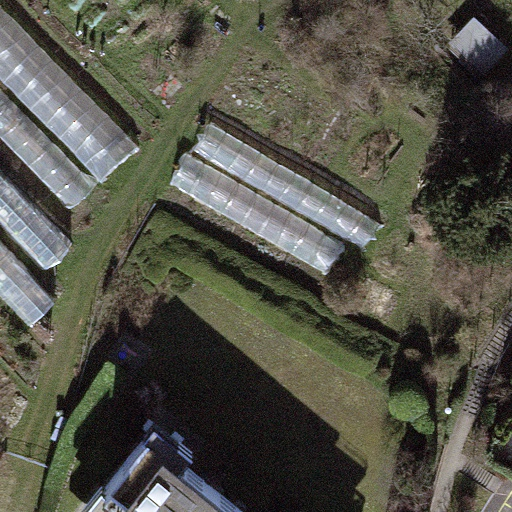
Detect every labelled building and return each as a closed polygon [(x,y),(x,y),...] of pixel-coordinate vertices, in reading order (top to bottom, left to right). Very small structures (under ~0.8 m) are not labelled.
[(145,146),(0,0),(0,121),(84,206),(145,146)] [(510,46),(476,13),(446,44),(481,77),(510,46)] [(181,180),(209,193),(236,136),(208,123),(181,180)] [(0,229),(45,275),(77,243),(0,164),(0,229)] [(0,234),(0,294),(24,328),(53,308),(0,234)] [(106,486),(124,500),(114,511),(248,511),(149,432),(106,486)]
